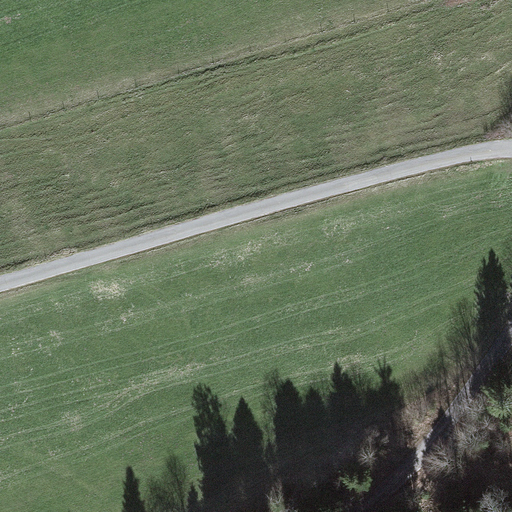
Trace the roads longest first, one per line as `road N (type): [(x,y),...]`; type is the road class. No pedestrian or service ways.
road 1 (unclassified): [(0,283),(258,205),(454,153),(511,147)]
road 2 (unclassified): [(511,329),(447,419),(351,511)]
